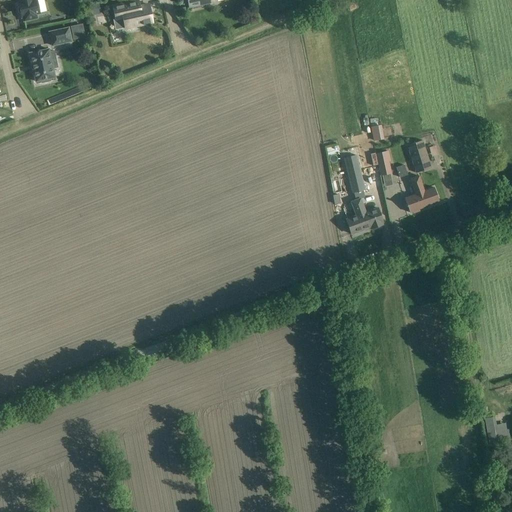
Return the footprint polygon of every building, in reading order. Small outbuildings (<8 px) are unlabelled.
[(20,0),(21,2),(18,2),(18,6),(17,8),(18,13),(20,14),(21,18),(23,17),(24,21),(37,18),(36,14),(39,14),(36,0),(20,0)] [(138,0),(112,6),(116,20),(123,19),(125,28),(152,22),(149,5),(140,6),(138,0)] [(186,0),(189,8),(192,7),(192,9),(200,8),(199,5),(210,3),(211,5),(218,3),(217,0),(186,0)] [(101,13),(98,2),(89,4),(91,16),(101,13)] [(71,41),(68,28),(49,32),(52,46),(71,41)] [(78,38),(86,36),(85,28),(76,30),(78,38)] [(49,50),(48,49),(47,49),(31,53),(29,53),(30,54),(35,80),(36,82),(37,82),(37,81),(41,80),(41,83),(50,81),(50,78),(54,78),(55,78),(55,76),(54,76),(51,60),(55,59),(54,51),(49,52),(49,50)] [(431,168),(422,140),(407,145),(416,173),(431,168)] [(376,154),(381,176),(391,174),(389,162),(390,161),(388,152),(376,154)] [(358,165),(356,156),(344,159),(353,193),(364,190),(362,179),(358,165)] [(407,164),(396,167),(399,178),(409,175),(407,164)] [(419,176),(410,179),(410,181),(415,194),(404,198),(406,203),(406,204),(405,205),(406,207),(407,207),(409,213),(412,212),(414,212),(418,211),(419,209),(439,202),(434,188),(424,191),(419,176)] [(365,213),(359,199),(351,202),(356,216),(346,220),(351,234),(370,227),(371,229),(382,225),(381,223),(383,222),(377,208),(365,213)] [(497,427),(496,417),(485,418),(488,443),(511,440),(509,429),(503,430),(502,427),(497,427)]
